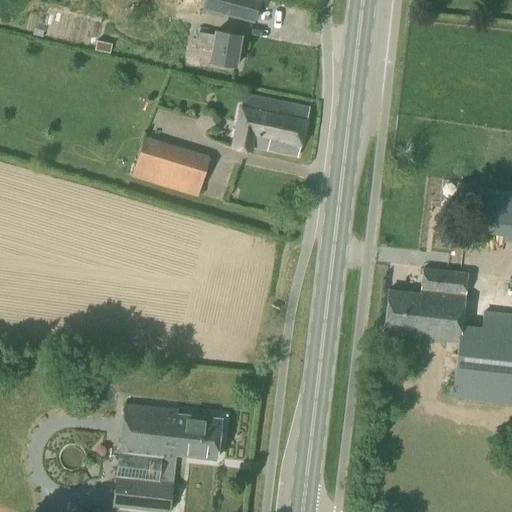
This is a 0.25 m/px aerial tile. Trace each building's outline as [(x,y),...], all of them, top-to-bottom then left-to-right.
[(258,0),(204,0),(204,3),(224,9),(222,15),(252,23),(258,0)] [(235,53),(238,37),(214,33),(214,35),(196,32),(193,46),(211,49),(209,62),(233,66),(233,64),(237,64),(239,53),(235,53)] [(112,47),(97,43),(95,53),(110,56),(112,47)] [(296,157),(306,111),(242,96),(230,147),(248,151),(249,146),(296,157)] [(149,183),(161,142),(142,137),(130,177),(149,183)] [(199,153),(187,194),(196,197),(208,156),(199,153)] [(511,191),(473,187),(472,190),(463,189),(460,212),(470,213),(467,230),(501,235),(501,240),(511,241),(511,281),(510,296),(511,295),(511,191)] [(459,325),(464,276),(421,272),(418,295),(386,292),(382,330),(414,333),(414,338),(455,342),(450,398),(511,405),(511,313),(482,311),(481,327),(459,325)] [(214,460),(214,454),(219,453),(220,446),(216,443),(219,419),(176,413),(176,411),(123,404),(117,454),(111,507),(153,511),(168,511),(175,454),(214,460)]
